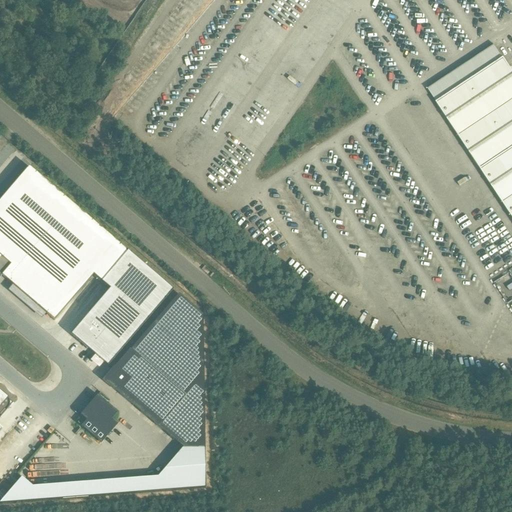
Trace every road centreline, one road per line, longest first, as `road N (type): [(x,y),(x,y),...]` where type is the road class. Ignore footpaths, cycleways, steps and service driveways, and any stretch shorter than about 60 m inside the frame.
road 1 (unclassified): [(217,295),(0,110)]
road 2 (unclassified): [(0,369),(50,412),(81,376),(0,307)]
